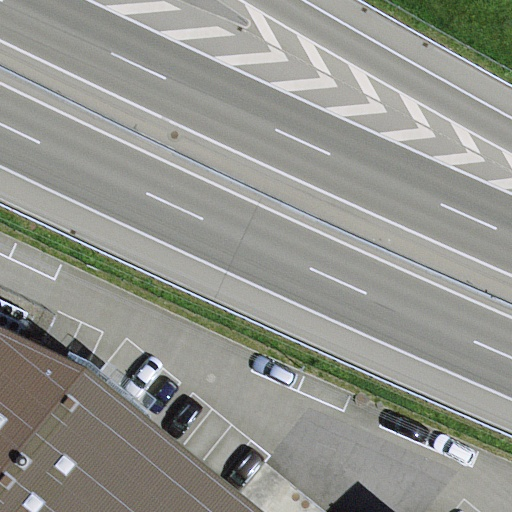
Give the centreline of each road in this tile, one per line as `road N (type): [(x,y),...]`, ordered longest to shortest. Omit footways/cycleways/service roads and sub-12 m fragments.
road 1 (motorway): [(0,117),(318,276),(511,360)]
road 2 (motorway): [(511,236),(332,160),(8,0)]
road 3 (motorway): [(511,131),(273,0)]
